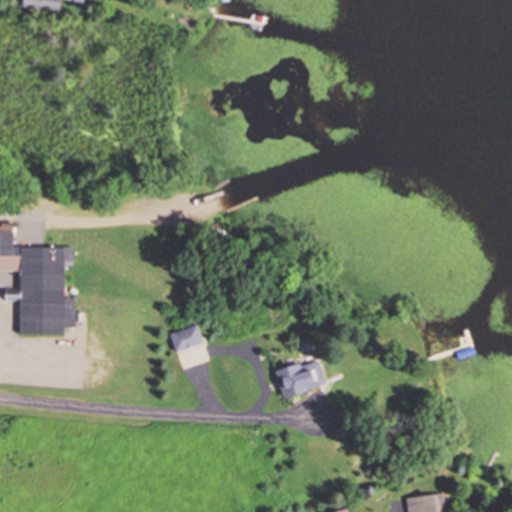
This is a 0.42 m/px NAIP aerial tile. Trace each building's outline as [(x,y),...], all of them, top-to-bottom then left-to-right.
[(74,0),(81,1),(81,0),(20,0),(19,6),(58,13),(60,0),(74,0)] [(17,332),(63,334),(63,327),(73,327),(74,297),(63,297),(64,266),(72,266),(72,247),(10,245),(11,227),(0,226),(0,270),(18,271),(17,293),(4,293),(4,301),(18,301),(17,332)] [(168,333),(174,350),(201,340),(196,323),(168,333)] [(280,395),(322,384),(316,358),(273,368),(280,395)] [(404,497),(406,511),(444,511),(441,491),(404,497)]
